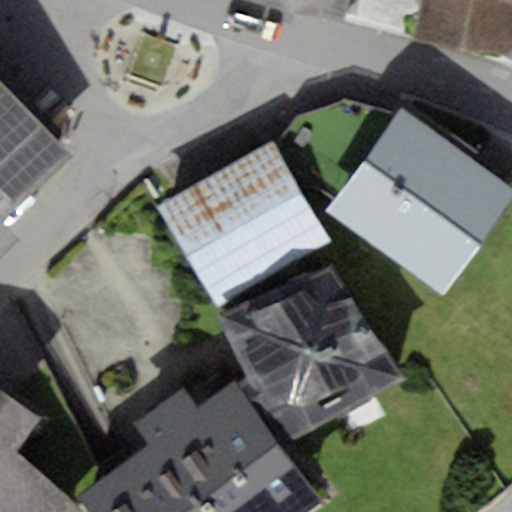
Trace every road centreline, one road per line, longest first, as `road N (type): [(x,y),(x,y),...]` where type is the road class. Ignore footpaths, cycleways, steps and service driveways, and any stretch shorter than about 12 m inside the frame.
road 1 (residential): [(0,278),(106,172),(216,116),(274,71),(289,35)]
road 2 (tertiary): [(289,35),(453,64),(511,93)]
